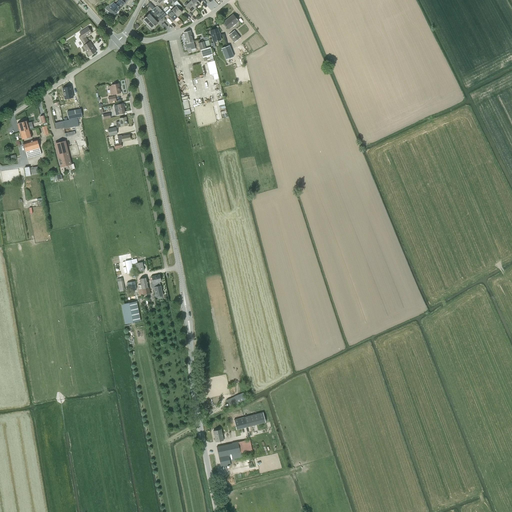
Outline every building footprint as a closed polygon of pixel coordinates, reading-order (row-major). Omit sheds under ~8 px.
[(117,0),(114,3),(113,2),(104,8),(105,8),(114,16),(120,8),(119,7),(121,5),(123,5),(125,4),(124,3),(127,0),(117,0)] [(184,4),(186,6),(191,12),(196,8),(190,2),(188,4),(186,3),(184,4)] [(176,7),(171,11),(177,17),(181,13),(176,7)] [(149,14),(142,20),(144,22),(144,23),(145,24),(146,25),(146,24),(147,25),(153,19),(157,15),(152,11),(149,14)] [(177,17),(171,11),(167,15),(172,21),(177,17)] [(228,29),(238,21),(233,15),(223,23),(228,29)] [(153,19),(147,25),(147,26),(148,28),(149,28),(149,27),(150,28),(151,29),(157,23),(161,20),(159,18),(155,21),(153,19)] [(89,56),(96,52),(90,42),(89,43),(85,37),(91,33),(88,27),(79,33),(83,39),(81,40),(84,46),(83,47),(89,56)] [(219,32),(218,28),(210,31),(213,42),(221,40),(220,34),(219,32)] [(186,49),(191,47),(191,49),(195,48),(193,42),(191,31),(184,33),(187,43),(185,44),(186,49)] [(234,42),(240,38),(234,31),(229,35),(234,42)] [(202,56),(207,55),(212,53),(210,47),(208,41),(198,43),(200,50),(202,56)] [(222,48),(227,65),(235,62),(229,46),(222,48)] [(203,58),(204,63),(213,61),(212,53),(207,55),(202,56),(202,58),(203,58)] [(111,95),(113,94),(114,95),(121,93),(119,84),(112,86),(109,87),(111,95)] [(71,87),(63,88),(65,100),(73,98),(71,87)] [(125,107),(124,104),(123,105),(122,104),(114,106),(116,115),(125,113),(123,108),(125,107)] [(81,109),(67,112),(69,120),(82,117),(81,109)] [(126,117),(120,119),(120,121),(116,122),(117,127),(127,125),(126,117)] [(64,129),(78,126),(77,119),(63,121),(63,122),(63,124),(64,128),(64,129)] [(20,133),(30,129),(27,121),(17,124),(20,133)] [(30,129),(20,133),(22,140),(32,137),(30,129)] [(23,143),(26,152),(28,158),(42,154),(40,148),(37,139),(23,143)] [(60,159),(58,159),(61,167),(71,165),(65,141),(56,144),(60,159)] [(38,166),(29,168),(30,176),(39,174),(38,166)] [(137,263),(136,259),(125,261),(127,273),(133,272),(131,264),(137,263)] [(135,263),(137,272),(144,271),(142,262),(135,263)] [(159,275),(151,276),(153,283),(151,284),(152,288),(154,287),(156,297),(157,297),(158,298),(161,298),(161,296),(163,296),(160,286),(159,282),(161,282),(159,275)] [(150,293),(148,287),(146,277),(139,279),(141,285),(138,285),(140,295),(150,293)] [(127,283),(128,291),(136,289),(135,281),(127,283)] [(140,321),(136,301),(121,304),(125,324),(140,321)] [(230,406),(246,399),(243,392),(227,400),(230,406)] [(246,427),(265,422),(263,413),(243,418),(246,427)] [(215,442),(223,440),(221,429),(213,431),(215,442)] [(232,444),(217,447),(221,467),(231,465),(230,461),(235,460),(234,458),(242,457),(242,456),(252,454),(251,450),(252,450),(250,439),(238,442),(232,443),(232,444)]
